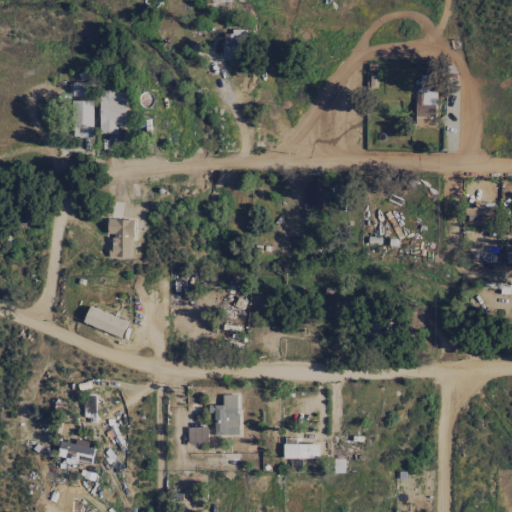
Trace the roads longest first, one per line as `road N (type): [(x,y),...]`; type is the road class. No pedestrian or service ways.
road 1 (residential): [(66,173),(149,164),(511,165)]
road 2 (residential): [(460,366),(154,365),(91,348),(38,319)]
road 3 (residential): [(38,319),(52,294),(66,173)]
road 4 (residential): [(443,511),(448,410),(460,366)]
